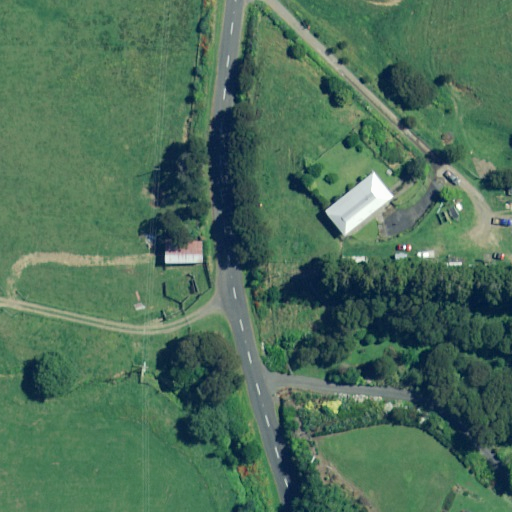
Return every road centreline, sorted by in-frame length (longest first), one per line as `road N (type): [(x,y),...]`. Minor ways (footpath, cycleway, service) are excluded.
road 1 (tertiary): [(294,511),(236,302),(227,240),(225,102),(236,0)]
road 2 (track): [(0,297),(159,321),(236,302)]
